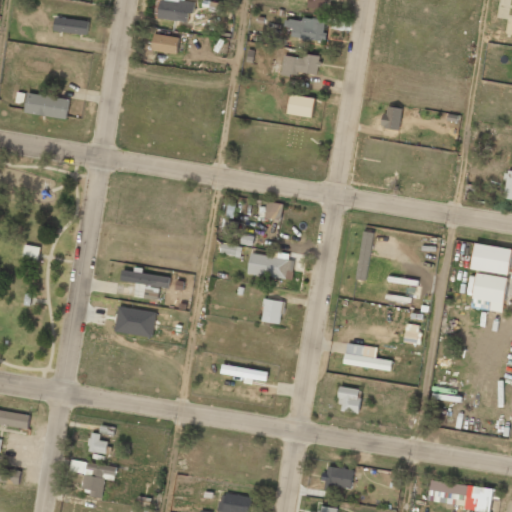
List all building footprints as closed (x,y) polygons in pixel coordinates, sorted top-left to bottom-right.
[(161,0),(159,19),(188,21),(189,13),(194,13),(195,2),(184,1),(184,0),(161,0)] [(325,9),(325,0),(307,0),(307,8),(325,9)] [(87,35),(89,21),(56,16),(54,30),(87,35)] [(326,21),(285,17),(284,27),(292,28),(291,37),(324,41),(326,21)] [(178,53),(179,36),(153,35),(152,51),(178,53)] [(320,56),(303,53),(302,58),(284,55),(281,74),(297,77),(298,72),(317,75),(320,56)] [(66,119),(69,99),(28,93),(24,113),(66,119)] [(383,128),(400,129),(402,108),(385,106),(383,128)] [(502,197),(511,199),(511,170),(507,169),(502,197)] [(284,204),(262,200),(259,216),(281,221),(284,204)] [(22,260),(38,263),(40,247),(25,244),(22,260)] [(220,253),(240,256),(241,247),(221,244),(220,253)] [(472,270),(509,274),(511,248),(475,244),(472,270)] [(286,278),(287,271),(292,271),(294,259),(250,254),(248,274),(286,278)] [(170,276),(134,271),(122,270),(121,281),(145,284),(143,298),(158,300),(160,287),(168,288),(170,276)] [(508,278),(477,273),(471,307),(502,313),(508,278)] [(283,301),(264,299),(262,321),(280,323),(283,301)] [(153,336),(155,311),(118,307),(115,333),(153,336)] [(421,325),(406,324),(404,342),(419,343),(421,325)] [(377,347),(346,344),(344,365),(391,370),(392,360),(376,359),(377,347)] [(338,411),(359,413),(362,389),(341,386),(338,411)] [(30,415),(0,411),(0,425),(28,429),(30,415)] [(100,434),(90,433),(88,451),(107,453),(108,441),(99,440),(100,434)] [(116,466),(70,460),(69,472),(84,473),(82,488),(91,489),(90,496),(102,498),(104,479),(115,480),(116,466)] [(0,468),(0,481),(18,484),(20,471),(0,468)] [(431,480),(428,502),(492,511),(495,490),(431,480)] [(219,511),(221,511),(249,511),(252,498),(223,492),(219,511)]
